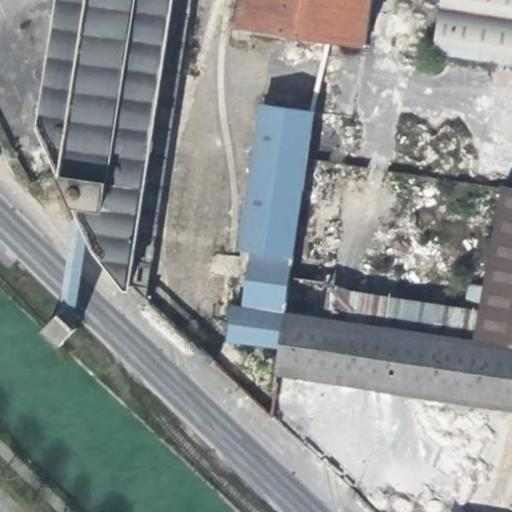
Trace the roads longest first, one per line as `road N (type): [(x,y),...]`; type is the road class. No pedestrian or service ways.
road 1 (residential): [(218,0),(159,361)]
road 2 (unknown): [(214,70),(339,78),(371,69),(388,48),(397,0)]
road 3 (residential): [(159,361),(0,207)]
road 4 (residential): [(315,511),(159,361)]
